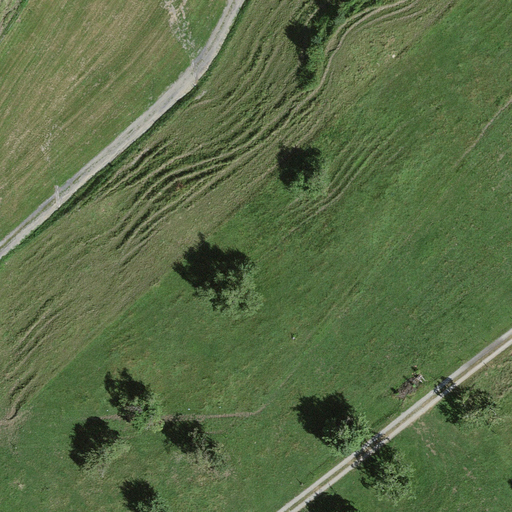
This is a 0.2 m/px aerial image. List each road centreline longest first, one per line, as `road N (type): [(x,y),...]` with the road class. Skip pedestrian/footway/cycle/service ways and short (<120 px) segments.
road 1 (track): [(0,255),(202,80),(237,0)]
road 2 (track): [(511,340),(290,511)]
